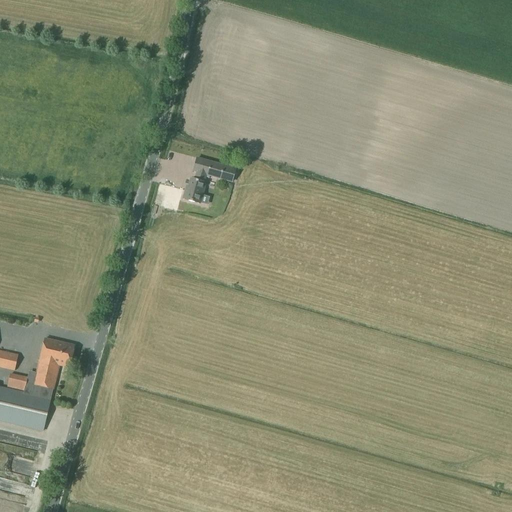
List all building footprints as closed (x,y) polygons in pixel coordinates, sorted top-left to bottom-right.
[(197,173),(195,180),(205,183),(207,177),(232,184),(236,171),(196,159),(193,172),(197,173)] [(185,191),(182,200),(200,205),(207,183),(205,183),(195,180),(194,181),(191,180),(187,192),(185,191)] [(39,363),(33,386),(48,390),(52,391),(53,391),(59,366),(69,368),(74,347),(44,340),(38,362),(39,363)] [(0,351),(0,369),(15,373),(18,356),(0,351)] [(25,384),(27,379),(9,375),(7,390),(23,394),(25,384)] [(48,412),(52,391),(48,390),(33,386),(25,384),(23,394),(7,390),(0,388),(0,421),(43,432),(48,412)]
